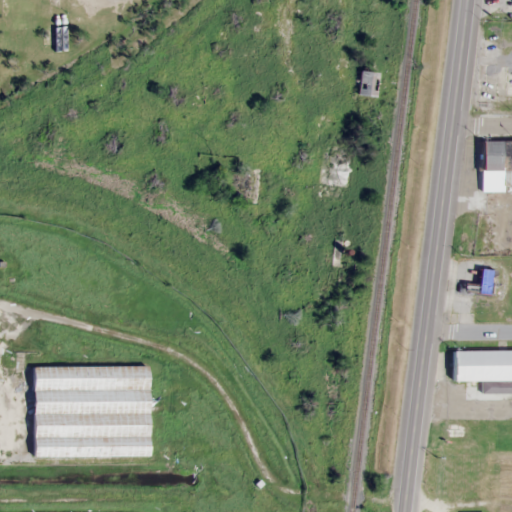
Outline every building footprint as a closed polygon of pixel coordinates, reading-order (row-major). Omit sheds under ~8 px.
[(45,46),(56,46),(56,21),(45,21),(45,46)] [(511,65),(505,65),(505,83),(495,83),(495,100),(511,99),(511,65)] [(355,94),(374,96),(377,72),(358,69),(355,94)] [(479,188),(511,187),(511,139),(479,140),(479,188)] [(511,379),(511,349),(450,350),(451,379),(511,379)] [(29,366),(29,456),(145,455),(145,366),(29,366)]
